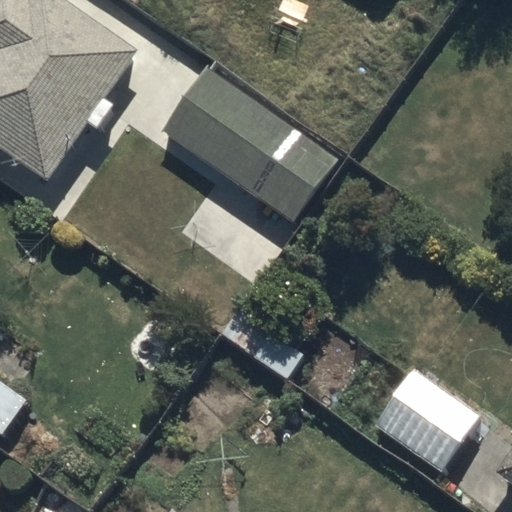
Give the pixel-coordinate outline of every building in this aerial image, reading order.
[(0,0),(0,156),(50,192),(145,59),(60,0),(45,0),(37,12),(20,0),(0,0)] [(341,172),(212,81),(170,141),(298,232),(341,172)] [(238,322),(220,348),(287,393),(305,367),(238,322)] [(377,436),(441,481),(481,425),(417,379),(377,436)] [(0,386),(0,435),(9,442),(33,409),(0,386)]
